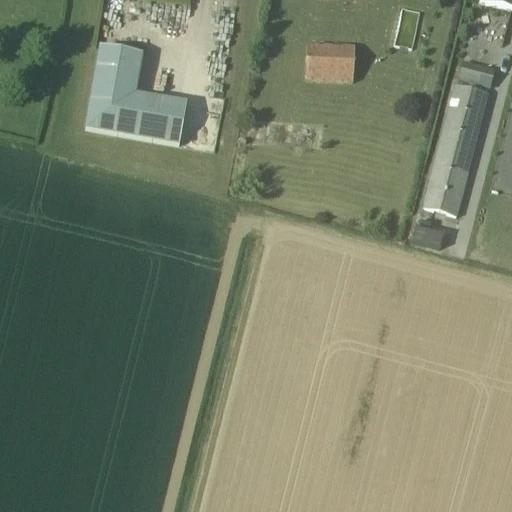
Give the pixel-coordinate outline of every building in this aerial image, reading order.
[(511,14),(511,13),(511,0),(480,0),(479,5),(511,14)] [(354,50),(306,47),(304,85),(352,87),(354,50)] [(180,151),(180,149),(187,109),(135,100),(142,60),(100,52),(86,134),(180,151)] [(485,92),(490,93),(494,74),(462,65),(457,84),(485,92)] [(422,213),(456,222),(488,98),(453,89),(422,213)]
